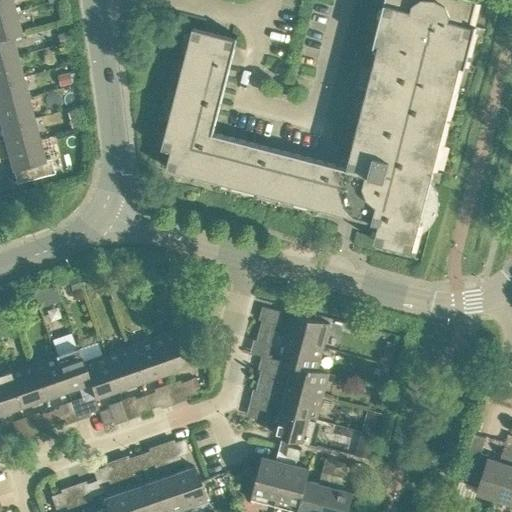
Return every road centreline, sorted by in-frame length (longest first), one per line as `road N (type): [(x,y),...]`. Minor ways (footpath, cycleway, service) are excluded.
road 1 (residential): [(265,23),(246,104),(319,124),(348,0)]
road 2 (residential): [(491,294),(440,305),(249,256)]
road 3 (residential): [(29,511),(22,472),(33,457),(212,406)]
road 4 (tertiary): [(100,212),(114,158),(94,3)]
road 5 (residential): [(249,256),(100,212)]
